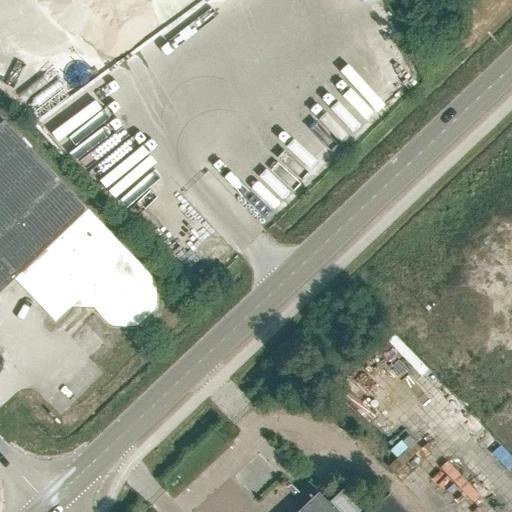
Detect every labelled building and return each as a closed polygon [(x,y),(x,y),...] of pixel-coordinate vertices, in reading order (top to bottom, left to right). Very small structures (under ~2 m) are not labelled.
[(462,11),(466,7),(467,6),(462,1),(456,6),(462,11)] [(211,140),(217,156),(289,128),(279,102),(233,120),(237,130),(211,140)] [(0,291),(14,279),(55,321),(79,299),(81,302),(86,302),(89,299),(111,323),(135,324),(153,308),(153,284),(146,276),(148,273),(4,121),(0,123),(0,291)] [(188,284),(203,267),(189,254),(174,271),(188,284)] [(407,511),(389,493),(368,511),(336,511),(318,492),(296,511),(407,511)]
